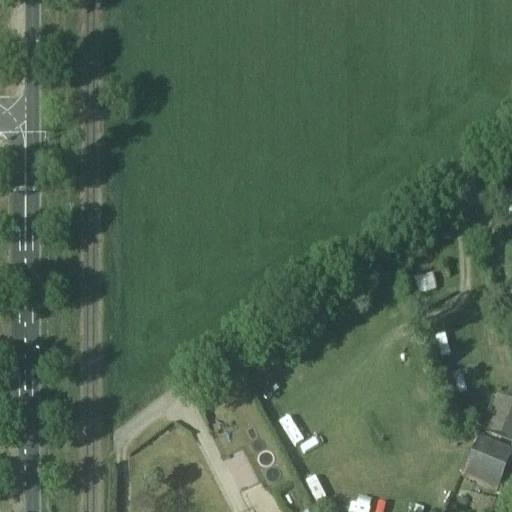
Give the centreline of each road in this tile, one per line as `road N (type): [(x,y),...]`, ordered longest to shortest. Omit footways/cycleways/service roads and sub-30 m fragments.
road 1 (primary): [(30,511),(27,0)]
road 2 (unclassified): [(112,440),(511,130)]
road 3 (unknown): [(461,169),(511,303)]
road 4 (unknown): [(175,392),(235,511)]
